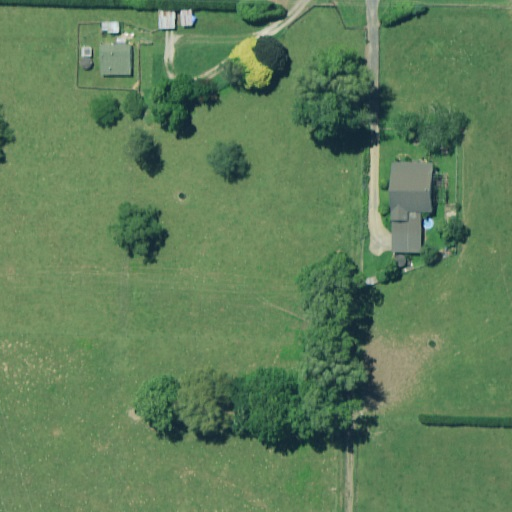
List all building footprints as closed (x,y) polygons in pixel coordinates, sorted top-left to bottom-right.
[(180,12),(164,11),(163,29),(179,29),(180,12)] [(197,11),(186,11),(186,27),(197,27),(197,11)] [(123,33),(124,24),(107,23),(107,33),(123,33)] [(183,35),(150,33),(149,43),(183,45),(183,35)] [(137,76),(137,45),(106,45),(106,76),(137,76)] [(439,178),(439,164),(399,163),(397,253),(426,253),(427,212),(444,212),(444,178),(439,178)]
